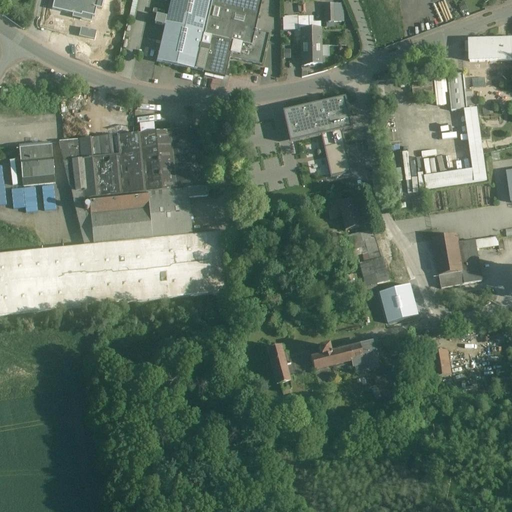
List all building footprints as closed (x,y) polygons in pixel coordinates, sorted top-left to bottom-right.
[(55,0),(53,10),(73,14),(72,18),(91,22),(93,17),(94,17),(96,8),(101,9),(103,1),(100,0),(55,0)] [(170,0),(156,62),(196,71),(200,51),(211,0),(170,0)] [(211,0),(200,51),(209,53),(204,72),(224,77),(228,58),(261,65),(268,35),(255,32),(261,0),(211,0)] [(334,4),(324,5),(325,23),(335,23),(334,4)] [(308,17),(297,18),(297,31),(300,31),(300,30),(309,30),(308,23),(308,17)] [(297,18),(283,18),(283,32),(297,31),(297,18)] [(97,33),(82,29),(80,37),(95,41),(97,33)] [(309,30),(300,30),(300,31),(301,46),(307,46),(307,47),(321,47),(321,29),(309,30)] [(511,40),(469,42),(470,63),(511,61),(511,40)] [(307,47),(307,46),(301,46),(301,67),(321,64),(321,47),(307,47)] [(463,75),(448,77),(451,112),(467,110),(463,75)] [(431,81),(410,83),(411,94),(432,93),(431,81)] [(436,114),(448,113),(446,87),(435,87),(436,114)] [(351,130),(343,99),(309,107),(310,110),(286,115),(292,141),(320,134),(331,178),(351,173),(341,132),(351,130)] [(472,170),(424,178),(426,190),(487,181),(477,109),(464,111),(472,170)] [(201,127),(81,142),(82,150),(84,162),(65,164),(71,188),(77,188),(78,195),(86,194),(87,203),(90,203),(94,247),(151,242),(147,201),(180,198),(179,189),(207,187),(201,127)] [(81,142),(67,144),(67,148),(68,152),(82,150),(81,142)] [(55,146),(22,149),(24,180),(32,180),(40,179),(45,179),(57,178),(55,146)] [(426,168),(435,167),(434,159),(425,161),(426,168)] [(57,178),(45,179),(45,187),(58,186),(57,178)] [(32,180),(24,180),(25,188),(33,188),(32,180)] [(180,198),(147,201),(151,242),(94,247),(0,256),(0,314),(228,293),(222,235),(193,238),(189,199),(208,197),(207,187),(179,189),(180,198)] [(33,188),(25,188),(26,216),(35,215),(33,188)] [(359,198),(343,202),(343,199),(327,203),(329,212),(342,209),(347,230),(366,226),(359,198)] [(374,229),(348,235),(349,241),(357,252),(357,253),(366,286),(378,283),(389,280),(384,257),(381,258),(374,229)] [(459,235),(434,239),(442,288),(482,281),(475,241),(460,243),(459,235)] [(294,269),(283,271),(286,280),(289,279),(290,283),(295,281),(294,278),(298,277),(296,271),(294,272),(294,269)] [(389,280),(378,283),(383,305),(382,305),(387,325),(401,322),(391,279),(389,280)] [(241,325),(233,326),(235,334),(242,333),(241,325)] [(380,342),(371,344),(376,362),(385,360),(380,342)] [(371,344),(359,347),(363,365),(374,363),(374,365),(376,365),(376,362),(371,344)] [(329,347),(319,349),(321,357),(311,360),(314,372),(350,363),(352,368),(363,365),(359,347),(331,354),(329,347)] [(280,348),(266,351),(276,388),(279,387),(289,384),(287,378),(284,366),(289,365),(287,356),(282,357),(280,348)] [(447,352),(421,356),(425,380),(451,376),(447,352)] [(289,365),(284,366),(287,378),(314,372),(311,360),(289,365)] [(289,384),(279,387),(280,393),(290,391),(289,384)]
